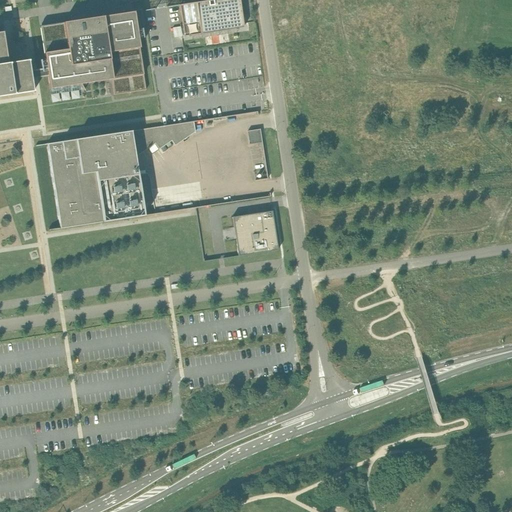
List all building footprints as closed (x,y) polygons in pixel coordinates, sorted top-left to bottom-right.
[(244,27),(239,0),(212,0),(213,0),(213,1),(208,2),(208,0),(180,5),(184,36),(202,34),(201,33),(244,27)] [(135,23),(134,14),(134,12),(86,19),(87,18),(86,18),(85,19),(40,26),(45,59),(49,89),(73,85),(73,83),(79,82),(84,90),(81,84),(111,79),(113,95),(146,90),(135,23)] [(281,18),(283,29),(297,27),(296,15),(281,18)] [(7,63),(2,32),(0,32),(0,96),(34,92),(33,90),(28,61),(29,61),(29,60),(7,63)] [(60,228),(49,230),(144,216),(134,152),(139,149),(141,153),(155,143),(159,149),(171,141),(175,145),(195,132),(193,121),(36,145),(36,146),(47,144),(60,228)] [(249,144),(261,142),(262,142),(260,129),(256,130),(247,131),(249,144)] [(239,235),(243,234),(244,238),(239,239),(236,239),(238,256),(278,250),(272,211),(232,217),(234,227),(237,227),(238,232),(239,235)]
